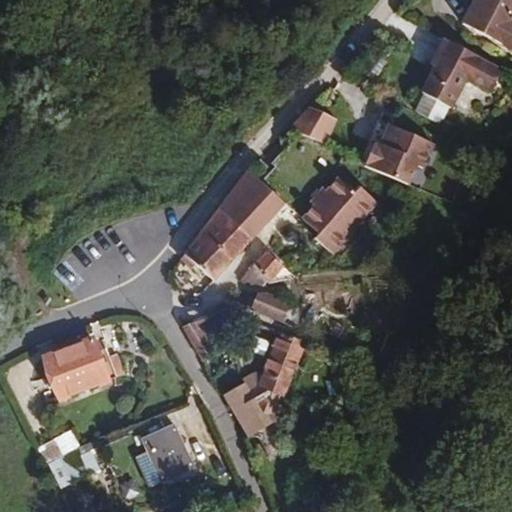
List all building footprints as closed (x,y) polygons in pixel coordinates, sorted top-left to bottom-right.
[(462,0),(501,16),(508,1),(507,0),(462,0)] [(496,34),(435,10),(425,37),(429,38),(418,65),(448,78),(460,47),(487,57),(496,34)] [(291,138),(295,178),(341,214),(338,217),(359,231),(394,180),(380,168),(414,179),(421,161),(427,164),(437,138),(396,122),(388,145),(375,143),(368,164),(324,150),(334,124),(305,114),(291,138)] [(388,145),(396,122),(383,116),(375,143),(388,145)] [(283,204),(248,171),(218,207),(203,228),(183,256),(193,264),(214,281),(283,204)] [(183,256),(180,259),(191,267),(193,264),(183,256)] [(280,286),(293,268),(275,256),(261,256),(256,264),(253,267),(280,286)] [(259,306),(284,320),(293,306),(271,293),(267,293),(259,306)] [(188,313),(216,362),(228,350),(202,307),(188,313)] [(244,378),(222,392),(232,410),(246,436),(256,428),(264,441),(278,428),(283,426),(285,398),(295,376),(311,337),(284,327),(268,361),(263,365),(259,362),(241,374),(244,378)] [(98,352),(93,338),(42,359),(58,399),(122,373),(116,357),(111,360),(106,348),(98,352)] [(143,439),(148,451),(163,482),(192,469),(172,426),(143,439)] [(77,449),(80,448),(71,431),(36,450),(44,466),(50,464),(77,449)] [(89,472),(77,449),(50,464),(61,486),(89,472)] [(163,482),(148,451),(136,457),(150,488),(163,482)] [(291,460),(279,467),(286,490),(292,494),(300,491),(306,481),(299,464),(294,464),(291,460)] [(300,511),(329,511),(309,499),(300,511)]
